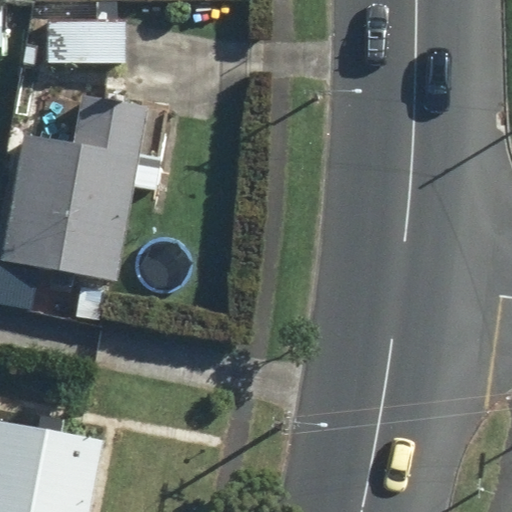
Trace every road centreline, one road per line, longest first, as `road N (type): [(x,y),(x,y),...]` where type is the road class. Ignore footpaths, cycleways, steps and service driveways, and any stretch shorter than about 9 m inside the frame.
road 1 (tertiary): [(405,277),(415,0)]
road 2 (tertiary): [(362,511),(405,277)]
